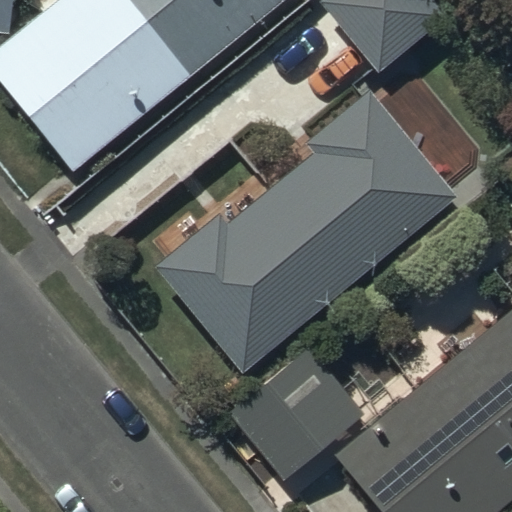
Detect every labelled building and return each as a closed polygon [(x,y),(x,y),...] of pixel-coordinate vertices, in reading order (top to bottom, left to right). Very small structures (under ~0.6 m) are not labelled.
[(267,0),(45,0),(0,37),(0,64),(76,157),(267,0)] [(442,0),(327,0),(374,57),(445,3),(442,0)] [(225,194),(155,251),(245,361),(457,187),(363,72),(297,126),(309,141),(233,204),(225,194)] [(511,297),(336,438),(396,511),(481,511),(511,487),(511,297)] [(305,331),(225,398),(282,466),(362,400),(305,331)]
